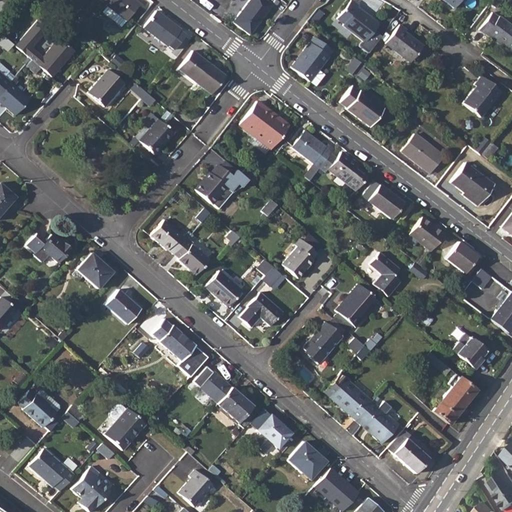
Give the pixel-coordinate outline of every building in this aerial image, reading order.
[(99,0),(106,4),(105,6),(125,21),(138,4),(132,0),(99,0)] [(264,0),(248,0),(232,23),(248,35),(271,5),(264,0)] [(350,0),(336,19),(343,24),(342,26),(362,41),(358,46),(367,52),(380,36),(373,30),(377,24),(356,8),(358,6),(350,0)] [(441,0),(453,9),(459,0),(441,0)] [(491,0),(489,3),(495,8),(501,0),(491,0)] [(154,11),(142,27),(167,46),(167,45),(173,50),(184,35),(178,31),(179,30),(154,11)] [(478,30),(484,35),(485,33),(504,47),(511,52),(511,51),(511,27),(498,16),(497,18),(491,13),(478,30)] [(35,18),(12,44),(30,60),(39,68),(48,75),(71,48),(56,36),(39,55),(28,46),(44,26),(35,18)] [(399,25),(384,44),(409,62),(422,46),(404,32),(406,30),(399,25)] [(485,33),(484,35),(502,49),(504,47),(485,33)] [(12,44),(2,35),(0,37),(0,44),(6,50),(12,44)] [(313,37),(296,58),(299,60),(315,39),(313,37)] [(299,60),(296,58),(290,68),(308,82),(331,51),(315,39),(299,60)] [(190,51),(177,69),(210,94),(223,76),(190,51)] [(114,55),(110,60),(119,68),(123,63),(114,55)] [(359,63),(353,58),(343,71),(349,75),(359,63)] [(39,68),(30,60),(25,65),(34,73),(39,68)] [(359,63),(349,75),(355,78),(364,66),(359,63)] [(106,69),(86,93),(102,107),(122,83),(106,69)] [(475,87),(462,104),(478,117),(499,91),(480,76),(473,85),(475,87)] [(7,82),(0,90),(0,103),(12,115),(27,99),(7,82)] [(135,84),(130,90),(140,99),(145,93),(135,84)] [(350,87),(338,103),(345,108),(345,109),(368,127),(383,109),(359,91),(358,92),(350,87)] [(145,93),(140,99),(153,110),(158,104),(147,95),(145,93)] [(238,125),(252,135),(268,148),(269,149),(286,126),(255,102),(238,125)] [(156,119),(137,141),(152,155),(172,133),(156,119)] [(290,147),(317,168),(321,163),(328,154),(330,152),(324,147),(303,130),(290,147)] [(413,134),(399,151),(428,173),(442,156),(413,134)] [(268,148),(252,135),(247,141),(264,154),(268,148)] [(483,138),(473,150),(479,155),(480,153),(489,142),(483,138)] [(489,142),(480,153),(487,159),(496,148),(489,142)] [(326,169),(354,191),(366,175),(355,167),(356,165),(339,152),(334,159),(327,168),(321,163),(317,168),(323,173),(326,169)] [(328,154),(321,163),(327,168),(334,159),(328,154)] [(223,160),(218,166),(230,176),(231,177),(230,178),(237,183),(236,184),(240,187),(246,180),(240,174),(235,170),(223,160)] [(463,163),(449,182),(462,192),(461,194),(476,205),(492,185),(463,163)] [(230,176),(218,166),(216,164),(209,173),(207,172),(192,190),(211,205),(211,204),(218,210),(232,194),(230,192),(236,184),(237,183),(230,178),(231,177),(230,176)] [(243,170),(240,174),(246,180),(252,184),(255,180),(243,170)] [(377,184),(365,201),(388,218),(401,202),(377,184)] [(0,185),(0,211),(13,197),(0,185)] [(259,217),(262,220),(276,205),(270,199),(259,212),(261,213),(259,217)] [(511,210),(500,227),(511,236),(511,210)] [(407,234),(429,251),(442,234),(420,217),(407,234)] [(166,249),(171,254),(185,239),(162,219),(148,235),(165,250),(166,249)] [(309,232),(304,239),(317,250),(322,244),(309,232)] [(35,233),(25,245),(33,253),(31,254),(40,262),(46,255),(56,263),(68,248),(62,242),(60,244),(49,235),(44,241),(35,233)] [(185,239),(171,254),(177,259),(176,260),(193,275),(207,259),(190,244),(192,242),(186,237),(185,239)] [(295,247),(280,265),(296,278),(312,260),(311,259),(316,253),(298,239),(293,245),(295,247)] [(456,242),(444,258),(463,273),(476,256),(456,242)] [(378,252),(367,264),(380,275),(371,285),(385,297),(398,282),(391,276),(398,268),(378,252)] [(75,270),(76,270),(82,276),(96,288),(110,272),(89,253),(75,270)] [(266,273),(270,267),(262,262),(258,268),(266,273)] [(413,264),(408,270),(420,279),(425,273),(413,264)] [(275,290),(286,277),(273,266),(262,279),(275,290)] [(490,277),(479,268),(470,281),(480,289),(490,277)] [(82,276),(76,270),(72,274),(78,280),(82,276)] [(217,271),(202,287),(225,306),(239,290),(217,271)] [(356,284),(334,310),(354,328),(376,301),(356,284)] [(116,290),(103,304),(125,323),(138,309),(116,290)] [(495,311),(507,295),(503,291),(498,298),(500,299),(492,309),(495,311)] [(246,307),(237,317),(248,327),(257,317),(268,326),(280,312),(258,292),(246,306),(246,307)] [(506,333),(511,325),(511,293),(509,292),(507,295),(495,311),(488,320),(506,333)] [(0,297),(0,327),(14,310),(0,297)] [(157,340),(164,347),(178,332),(171,325),(170,326),(162,319),(150,333),(158,340),(157,340)] [(330,319),(326,324),(339,335),(343,330),(330,319)] [(339,335),(326,324),(323,321),(301,348),(303,350),(301,352),(316,364),(340,336),(339,335)] [(62,330),(56,336),(61,340),(66,334),(62,330)] [(178,332),(164,347),(180,360),(193,345),(178,332)] [(463,333),(450,349),(472,369),(480,360),(478,359),(484,352),(463,333)] [(355,339),(347,349),(354,355),(363,346),(355,339)] [(368,339),(363,346),(369,350),(375,345),(368,339)] [(354,355),(354,356),(360,361),(369,350),(363,346),(354,355)] [(429,353),(424,359),(445,376),(449,370),(429,353)] [(192,381),(216,402),(229,387),(212,371),(211,372),(205,367),(192,381)] [(108,372),(104,377),(113,386),(118,381),(108,372)] [(321,392),(353,420),(370,402),(338,373),(321,392)] [(450,387),(431,412),(447,425),(474,391),(454,374),(446,384),(450,387)] [(216,402),(215,404),(237,423),(251,406),(229,387),(216,402)] [(54,412),(34,394),(33,395),(27,390),(16,402),(22,408),(20,409),(41,426),(54,412)] [(37,390),(34,394),(54,412),(57,408),(57,404),(41,390),(37,390)] [(73,401),(70,404),(77,410),(80,407),(73,401)] [(370,402),(353,420),(380,444),(396,425),(370,402)] [(70,404),(65,411),(76,420),(81,415),(77,410),(70,404)] [(125,408),(102,434),(120,450),(143,424),(125,408)] [(260,434),(252,443),(263,453),(271,444),(276,448),(289,434),(269,415),(255,430),(260,434)] [(391,454),(413,474),(421,466),(427,459),(404,438),(407,435),(402,430),(385,449),(391,454)] [(302,442),(285,460),(308,480),(324,461),(302,442)] [(101,444),(98,450),(110,457),(114,451),(101,444)] [(186,445),(183,449),(186,452),(190,455),(193,451),(186,445)] [(52,485),(57,490),(71,475),(42,448),(26,465),(50,487),(52,485)] [(74,472),(79,467),(70,459),(66,464),(74,472)] [(211,464),(207,470),(214,477),(219,471),(211,464)] [(89,465),(69,489),(80,498),(76,503),(87,511),(91,508),(92,509),(108,489),(94,477),(98,473),(89,465)] [(359,492),(331,468),(315,487),(343,511),(359,492)] [(190,478),(176,493),(193,507),(211,486),(194,471),(188,477),(190,478)] [(511,478),(508,473),(489,486),(506,511),(511,507),(511,478)] [(366,499),(354,511),(380,511),(381,511),(366,499)] [(494,511),(484,502),(474,511),(494,511)]
